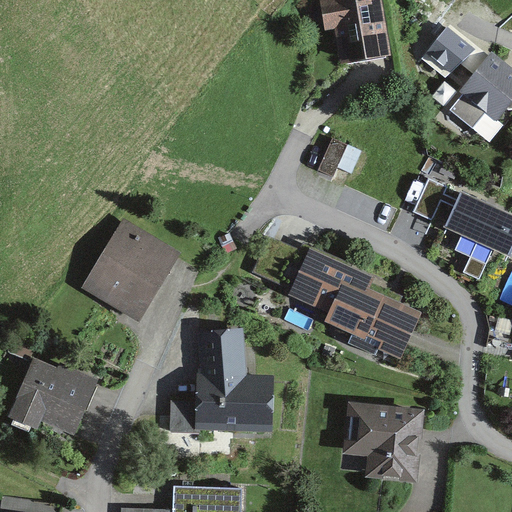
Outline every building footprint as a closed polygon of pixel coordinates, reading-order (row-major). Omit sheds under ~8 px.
[(391,56),(382,0),(327,0),(328,2),(320,3),(325,31),(334,29),(339,64),(391,56)] [(475,49),(447,27),(426,53),(450,72),(475,49)] [(496,112),(511,92),(511,70),(492,54),(450,106),(471,123),(486,104),(496,112)] [(334,136),(322,163),(351,176),(363,149),(334,136)] [(417,213),(438,218),(446,182),(424,177),(417,213)] [(511,214),(461,192),(445,228),(510,256),(511,251),(511,214)] [(138,309),(172,252),(124,224),(91,281),(138,309)] [(375,278),(309,249),(289,295),(322,310),(330,290),(337,293),(324,322),(365,339),(366,336),(381,342),(378,349),(400,359),(421,312),(369,289),(375,278)] [(241,328),(199,330),(202,375),(197,376),(195,423),(268,424),(269,377),(245,377),(241,328)] [(74,426),(93,377),(61,364),(59,369),(34,359),(14,412),(35,420),(38,412),(74,426)] [(418,410),(354,404),(349,447),(372,450),(370,471),(412,475),(418,410)] [(241,511),(242,488),(173,486),(172,509),(121,508),(121,511),(241,511)]
